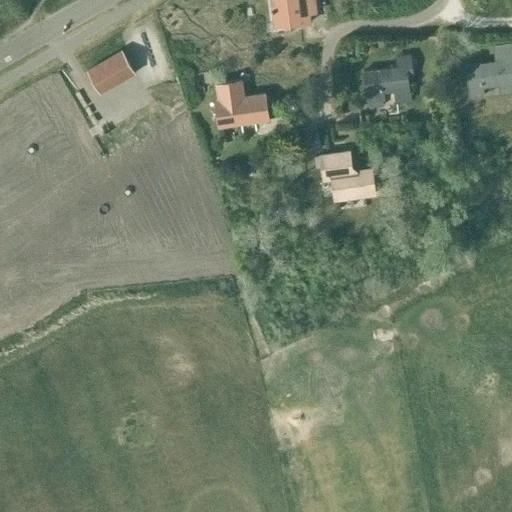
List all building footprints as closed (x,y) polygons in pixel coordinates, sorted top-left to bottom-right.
[(271,0),(274,24),(288,22),(288,24),(310,21),(309,12),(316,11),(314,0),(271,0)] [(511,53),(511,43),(494,45),(496,61),(466,65),(470,97),(483,95),(482,86),(499,83),(500,93),(511,91),(511,62),(511,54),(511,53)] [(87,70),(100,92),(135,72),(122,49),(87,70)] [(395,56),(397,66),(363,71),(367,101),(369,100),(369,107),(383,105),(382,99),(384,98),(383,91),(395,90),(396,101),(410,99),(406,73),(413,72),(411,54),(395,56)] [(218,124),(268,117),(264,93),(243,96),(240,79),(217,83),(219,99),(215,100),(218,124)] [(350,167),(348,151),(321,155),(325,180),(331,179),(334,200),(374,194),(371,169),(355,171),(350,167)]
